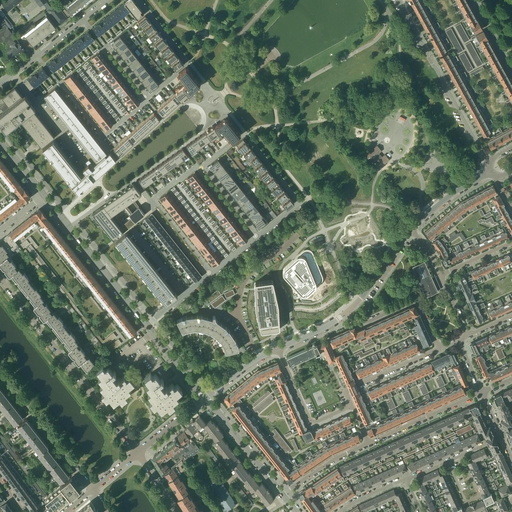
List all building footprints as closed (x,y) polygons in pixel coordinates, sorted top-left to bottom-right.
[(62,11),(52,0),(1,0),(8,10),(20,0),(36,0),(40,5),(43,3),(59,24),(67,18),(66,17),(69,15),(65,9),(62,11)] [(74,0),(71,2),(69,0),(59,0),(70,14),(71,14),(71,15),(72,15),(90,0),(74,0)] [(132,0),(128,0),(124,3),(130,11),(137,19),(144,14),(132,0)] [(409,0),(439,55),(447,51),(444,44),(448,42),(446,38),(442,41),(435,29),(440,26),(437,22),(433,25),(426,13),(431,10),(429,6),(424,9),(419,0),(409,0)] [(461,10),(469,5),(466,0),(459,0),(457,2),(453,4),(454,6),(458,4),(461,10)] [(124,3),(120,7),(126,14),(130,11),(124,3)] [(466,17),(474,13),(469,5),(461,10),(457,12),(458,14),(462,11),(466,17)] [(120,7),(115,10),(121,18),(126,14),(120,7)] [(115,10),(111,14),(117,21),(121,18),(115,10)] [(46,14),(44,11),(33,19),(35,22),(46,14)] [(470,25),(478,21),(474,13),(466,17),(462,20),(462,22),(467,19),(470,25)] [(111,14),(106,17),(112,25),(117,21),(111,14)] [(145,15),(138,21),(142,27),(146,23),(149,21),(146,17),(145,15)] [(3,18),(3,19),(10,28),(13,26),(5,16),(3,18)] [(56,27),(48,17),(25,35),(33,45),(41,38),(56,27)] [(106,17),(102,21),(108,28),(112,25),(106,17)] [(102,21),(97,24),(103,32),(108,28),(102,21)] [(146,23),(142,27),(148,34),(152,30),(155,28),(152,24),(149,21),(146,23)] [(474,33),(482,29),(478,21),(470,25),(466,28),(467,30),(471,27),(474,33)] [(32,25),(30,23),(21,30),(23,32),(32,25)] [(97,24),(93,28),(99,36),(103,32),(97,24)] [(24,49),(5,25),(2,27),(4,29),(0,31),(0,42),(5,38),(6,39),(5,41),(6,41),(5,42),(7,43),(8,44),(9,44),(7,45),(10,48),(6,51),(12,59),(24,49)] [(148,34),(146,35),(152,42),(158,37),(161,35),(157,31),(155,28),(152,30),(148,34)] [(480,43),(487,39),(483,31),(471,37),(472,39),(476,37),(480,43)] [(94,40),(88,32),(83,36),(89,43),(94,40)] [(117,37),(111,43),(113,45),(115,48),(118,46),(124,41),(126,40),(121,34),(120,35),(117,37)] [(158,37),(152,42),(157,49),(163,44),(166,42),(163,38),(161,35),(158,37)] [(89,43),(83,36),(79,39),(85,47),(89,43)] [(85,47),(79,39),(74,43),(80,50),(85,47)] [(484,51),(492,47),(487,39),(480,43),(475,45),(476,48),(481,45),(484,51)] [(118,46),(115,48),(117,51),(120,54),(122,52),(129,47),(124,41),(118,46)] [(163,44),(157,49),(158,50),(159,48),(165,55),(169,52),(172,49),(169,45),(168,44),(166,42),(163,44)] [(80,50),(74,43),(70,46),(76,54),(80,50)] [(76,54),(70,46),(65,50),(71,58),(76,54)] [(122,52),(120,54),(122,56),(124,59),(127,57),(135,51),(134,50),(133,52),(129,47),(122,52)] [(496,55),(492,47),(484,51),(480,53),(481,55),(485,53),(488,59),(496,55)] [(169,52),(165,55),(170,62),(174,59),(177,56),(174,52),(173,51),(172,49),(169,52)] [(71,58),(65,50),(61,54),(67,61),(71,58)] [(127,57),(124,59),(126,61),(128,65),(131,63),(139,56),(135,51),(127,57)] [(91,58),(95,62),(103,56),(101,54),(99,52),(91,58)] [(451,58),(448,52),(440,56),(445,64),(457,58),(456,56),(451,58)] [(67,61),(61,54),(56,57),(62,65),(67,61)] [(493,67),(500,63),(496,55),(488,59),(484,61),(485,63),(490,61),(493,67)] [(95,62),(98,67),(106,60),(103,56),(95,62)] [(131,63),(128,65),(130,67),(133,70),(135,68),(142,63),(143,62),(139,56),(131,63)] [(170,62),(169,63),(175,71),(180,67),(183,64),(183,63),(180,60),(180,59),(177,56),(174,59),(170,62)] [(62,65),(56,57),(52,61),(58,68),(62,65)] [(445,64),(449,72),(457,68),(453,62),(458,60),(457,58),(445,64)] [(98,67),(101,71),(110,64),(106,60),(98,67)] [(58,68),(52,61),(47,64),(53,72),(58,68)] [(135,68),(133,70),(135,72),(137,76),(140,73),(146,68),(142,63),(135,68)] [(505,70),(500,63),(493,67),(488,69),(490,71),(494,69),(497,75),(505,70)] [(110,64),(101,71),(105,75),(113,69),(110,64)] [(187,83),(175,94),(182,101),(200,84),(186,67),(179,73),(187,83)] [(48,76),(42,68),(38,72),(44,80),(48,76)] [(140,73),(137,76),(139,78),(141,81),(144,79),(150,74),(146,68),(140,73)] [(449,72),(453,80),(466,73),(465,72),(460,74),(457,68),(449,72)] [(105,75),(108,79),(117,73),(113,69),(105,75)] [(501,83),(509,78),(505,70),(497,75),(493,77),(494,79),(498,77),(501,83)] [(44,80),(38,72),(33,75),(39,83),(44,80)] [(75,78),(72,73),(64,79),(68,84),(75,78)] [(108,79),(112,84),(120,77),(117,73),(108,79)] [(453,80),(458,88),(465,84),(462,78),(467,76),(466,73),(453,80)] [(144,79),(141,81),(143,83),(146,86),(148,84),(155,79),(150,74),(144,79)] [(39,83),(33,75),(28,79),(35,87),(39,83)] [(112,84),(115,88),(123,81),(120,77),(112,84)] [(79,82),(75,78),(68,84),(71,88),(79,82)] [(506,90),(511,87),(511,83),(509,78),(501,83),(497,85),(498,87),(502,84),(506,90)] [(148,84),(146,86),(147,89),(150,92),(159,85),(155,79),(148,84)] [(115,88),(119,92),(127,86),(123,81),(115,88)] [(75,92),(82,86),(79,82),(71,88),(75,92)] [(469,90),(465,84),(458,88),(462,96),(474,89),(473,87),(469,90)] [(86,91),(82,86),(75,92),(78,97),(86,91)] [(119,92),(122,96),(130,90),(127,86),(119,92)] [(36,108),(33,104),(25,94),(22,96),(15,87),(2,97),(3,98),(9,107),(3,112),(0,114),(0,123),(6,131),(8,130),(9,129),(20,120),(42,147),(55,137),(33,110),(36,108)] [(510,98),(511,97),(511,87),(506,90),(502,93),(503,95),(507,92),(510,98)] [(97,160),(106,153),(55,88),(45,95),(48,98),(51,101),(50,101),(52,104),(53,104),(55,106),(55,107),(57,110),(58,109),(60,112),(59,113),(62,116),(62,115),(65,118),(64,119),(66,122),(67,121),(69,124),(68,125),(71,128),(72,127),(74,130),(73,131),(75,134),(76,133),(79,136),(78,136),(80,139),(81,139),(83,142),(82,142),(97,160)] [(462,96),(466,104),(474,100),(471,94),(475,91),(474,89),(462,96)] [(122,96),(125,101),(134,94),(130,90),(122,96)] [(81,101),(89,95),(86,91),(78,97),(81,101)] [(175,94),(175,93),(170,97),(177,105),(182,101),(175,94)] [(125,101),(129,105),(137,98),(134,94),(125,101)] [(92,99),(89,95),(81,101),(85,105),(92,99)] [(170,97),(166,101),(173,109),(177,105),(170,97)] [(129,105),(132,109),(140,103),(138,101),(139,100),(137,98),(129,105)] [(88,109),(96,103),(92,99),(85,105),(88,109)] [(466,104),(471,112),(483,105),(482,103),(477,106),(474,100),(466,104)] [(173,109),(166,101),(161,105),(168,113),(173,109)] [(99,108),(96,103),(88,109),(92,114),(99,108)] [(168,113),(161,105),(157,109),(164,117),(168,113)] [(471,112),(475,120),(483,116),(479,110),(484,107),(483,105),(471,112)] [(95,118),(103,112),(99,108),(92,114),(95,118)] [(106,116),(103,112),(95,118),(98,122),(106,116)] [(153,112),(149,116),(156,124),(160,120),(153,112)] [(102,126),(109,120),(106,116),(98,122),(102,126)] [(149,116),(144,120),(151,128),(156,124),(149,116)] [(486,122),(483,116),(475,120),(479,128),(492,121),(491,119),(486,122)] [(226,118),(206,132),(211,140),(224,131),(233,141),(240,135),(226,118)] [(144,120),(144,119),(139,123),(147,132),(151,128),(144,120)] [(113,125),(109,120),(102,126),(105,131),(113,125)] [(484,136),(491,132),(488,126),(493,123),(492,121),(479,128),(484,136)] [(135,128),(142,136),(147,132),(139,123),(134,127),(135,128)] [(503,132),(507,139),(511,136),(511,129),(508,123),(506,124),(508,129),(503,132)] [(501,133),(495,136),(499,144),(507,139),(503,132),(501,127),(499,128),(501,133)] [(135,128),(131,132),(137,140),(142,136),(135,128)] [(137,140),(131,132),(126,136),(133,144),(138,140),(137,140)] [(206,132),(201,136),(207,144),(212,140),(211,140),(206,132)] [(126,135),(121,139),(128,148),(133,144),(126,136),(126,135)] [(201,136),(196,139),(202,147),(207,144),(201,136)] [(494,147),(499,144),(495,136),(489,139),(494,147)] [(489,139),(488,137),(485,139),(490,147),(492,148),(494,147),(489,139)] [(117,144),(124,152),(128,148),(121,139),(116,143),(117,144)] [(196,139),(191,143),(197,151),(202,147),(196,139)] [(243,139),(236,144),(241,151),(246,148),(248,146),(245,142),(243,139)] [(80,177),(52,141),(43,149),(71,184),(80,177)] [(191,143),(186,146),(192,154),(197,151),(191,143)] [(113,148),(119,156),(124,152),(117,144),(113,148)] [(246,148),(241,151),(247,158),(251,155),(254,153),(251,149),(248,146),(246,148)] [(384,164),(389,160),(385,154),(382,157),(379,153),(381,151),(377,146),(372,150),(371,149),(365,154),(379,170),(385,165),(384,164)] [(183,148),(178,152),(184,160),(189,157),(183,148)] [(115,159),(110,152),(94,166),(88,159),(88,160),(88,161),(84,164),(83,164),(85,167),(83,169),(87,173),(72,186),(78,193),(95,178),(115,159)] [(178,152),(173,155),(179,164),(178,164),(179,165),(185,161),(184,160),(178,152)] [(251,155),(247,158),(253,165),(257,162),(260,160),(257,156),(254,153),(251,155)] [(173,155),(168,159),(174,167),(178,164),(179,164),(173,155)] [(163,162),(169,171),(174,167),(168,159),(163,162)] [(218,159),(209,166),(211,169),(214,172),(216,170),(223,165),(218,159)] [(257,162),(253,165),(258,172),(262,169),(265,167),(262,163),(260,160),(257,162)] [(163,162),(158,166),(164,174),(165,175),(170,172),(169,171),(163,162)] [(4,164),(0,166),(0,173),(2,176),(9,170),(4,164)] [(216,170),(214,172),(216,174),(218,178),(221,175),(227,170),(223,165),(216,170)] [(158,166),(153,169),(159,178),(164,174),(158,166)] [(258,172),(257,173),(263,180),(268,176),(271,174),(268,170),(265,167),(262,169),(258,172)] [(148,173),(154,181),(159,178),(153,169),(148,173)] [(9,170),(2,176),(7,183),(15,177),(9,170)] [(221,175),(218,178),(220,180),(223,183),(225,181),(232,176),(227,170),(221,175)] [(187,178),(191,183),(198,177),(199,176),(197,174),(196,175),(194,172),(192,174),(187,178)] [(148,173),(143,176),(149,185),(150,184),(154,181),(148,173)] [(268,176),(263,180),(269,187),(274,183),(277,181),(273,177),(271,174),(268,176)] [(143,176),(138,180),(145,189),(150,185),(150,184),(149,185),(143,176)] [(225,181),(223,183),(225,186),(227,189),(230,187),(238,180),(237,180),(236,181),(232,176),(225,181)] [(7,183),(13,190),(20,184),(15,177),(7,183)] [(191,183),(194,187),(202,182),(202,181),(201,178),(200,179),(198,177),(191,183)] [(230,187),(227,189),(229,191),(232,195),(234,192),(242,186),(238,180),(230,187)] [(274,183),(269,187),(271,190),(272,190),(275,194),(279,190),(282,188),(279,184),(277,181),(274,183)] [(194,187),(198,192),(205,186),(206,185),(204,183),(203,184),(202,182),(194,187)] [(114,197),(92,212),(114,239),(144,214),(133,199),(142,193),(133,183),(114,197)] [(498,194),(497,193),(493,184),(489,187),(493,194),(494,194),(495,196),(498,194)] [(18,194),(22,191),(24,189),(21,185),(15,190),(18,194)] [(198,192),(201,196),(209,190),(210,190),(208,187),(207,188),(205,186),(198,192)] [(234,192),(232,195),(234,197),(236,200),(239,198),(247,192),(244,188),(242,186),(234,192)] [(482,190),(486,198),(493,194),(489,187),(482,190)] [(279,190),(275,194),(281,201),(285,197),(288,195),(285,191),(282,188),(279,190)] [(24,189),(22,191),(28,199),(30,197),(30,196),(28,194),(24,189)] [(201,196),(205,201),(212,195),(213,194),(211,192),(210,193),(209,190),(201,196)] [(482,190),(475,194),(479,202),(486,198),(482,190)] [(22,199),(24,201),(28,199),(22,191),(18,194),(20,197),(22,199)] [(239,198),(236,200),(238,203),(241,206),(243,204),(251,198),(247,192),(239,198)] [(170,197),(167,193),(160,198),(161,199),(160,200),(162,203),(170,197)] [(479,202),(475,194),(468,198),(475,210),(477,209),(475,204),(479,202)] [(212,195),(205,201),(208,205),(216,199),(217,199),(215,196),(214,197),(212,195)] [(281,201),(279,202),(285,209),(285,210),(294,203),(293,202),(290,198),(288,195),(285,197),(281,201)] [(501,199),(499,195),(492,199),(494,201),(489,204),(490,205),(501,199)] [(24,201),(22,199),(20,197),(17,199),(15,197),(9,202),(14,209),(24,201)] [(173,201),(170,197),(162,203),(166,207),(173,201)] [(243,204),(241,206),(243,208),(245,212),(248,209),(256,203),(251,198),(243,204)] [(475,210),(468,198),(461,202),(466,209),(471,206),(473,211),(475,210)] [(208,205),(212,210),(220,203),(218,201),(217,201),(216,199),(208,205)] [(503,203),(501,199),(490,205),(489,206),(490,208),(496,205),(497,207),(503,203)] [(169,211),(177,205),(173,201),(166,207),(169,211)] [(14,209),(9,202),(2,208),(7,215),(14,209)] [(460,214),(466,209),(461,202),(454,207),(460,214)] [(220,203),(212,210),(215,214),(223,208),(221,206),(222,205),(220,203)] [(248,209),(245,212),(247,214),(250,217),(252,215),(259,210),(260,209),(256,203),(248,209)] [(180,210),(177,205),(169,211),(173,216),(180,210)] [(215,214),(219,218),(226,212),(225,210),(223,207),(223,208),(215,214)] [(460,214),(454,207),(448,212),(454,219),(457,217),(460,220),(463,218),(460,214)] [(508,211),(506,207),(499,211),(500,213),(496,215),(497,217),(508,211)] [(184,214),(180,210),(173,216),(176,220),(184,214)] [(252,215),(250,217),(252,220),(254,223),(263,216),(259,210),(252,215)] [(36,216),(37,217),(44,225),(49,221),(46,216),(42,211),(36,216)] [(502,217),(504,219),(510,215),(508,211),(497,217),(496,218),(497,220),(502,217)] [(219,218),(222,223),(230,217),(228,215),(229,214),(227,212),(226,212),(219,218)] [(441,218),(447,224),(454,219),(448,212),(441,218)] [(24,221),(29,228),(36,222),(34,220),(37,217),(36,216),(34,213),(24,221)] [(152,213),(145,218),(149,223),(155,218),(152,213)] [(187,218),(184,214),(176,220),(179,224),(187,218)] [(511,219),(511,218),(510,215),(504,219),(505,221),(500,224),(501,225),(503,224),(511,219)] [(222,223),(226,227),(233,221),(232,219),(231,216),(230,217),(222,223)] [(263,216),(254,223),(259,228),(263,225),(264,227),(269,223),(268,222),(263,216)] [(155,218),(149,223),(152,228),(159,222),(155,218)] [(190,222),(187,218),(179,224),(183,228),(190,222)] [(447,224),(441,218),(435,223),(441,230),(442,229),(445,232),(449,229),(446,226),(447,224)] [(507,225),(508,227),(511,224),(511,219),(503,224),(504,226),(507,225)] [(17,227),(22,233),(29,228),(24,221),(17,227)] [(226,227),(229,232),(237,226),(235,224),(236,223),(234,221),(233,221),(226,227)] [(56,229),(50,222),(43,227),(48,234),(56,229)] [(159,222),(152,228),(156,232),(162,227),(159,222)] [(194,227),(190,222),(183,228),(186,233),(194,227)] [(440,231),(441,230),(435,223),(429,228),(435,235),(438,233),(439,234),(441,233),(440,231)] [(237,226),(229,232),(233,236),(240,230),(239,228),(240,228),(238,225),(237,226)] [(10,232),(15,239),(22,233),(17,227),(10,232)] [(162,227),(156,232),(159,236),(166,231),(162,227)] [(197,231),(194,227),(186,233),(190,237),(197,231)] [(435,235),(429,228),(424,232),(425,233),(426,234),(431,240),(434,238),(433,237),(435,235)] [(500,229),(504,239),(509,237),(506,230),(503,231),(502,228),(500,229)] [(61,235),(56,229),(48,234),(54,241),(61,235)] [(233,236),(236,241),(244,235),(242,233),(243,232),(241,230),(240,230),(233,236)] [(166,231),(159,236),(163,241),(170,236),(166,231)] [(201,235),(197,231),(190,237),(193,241),(201,235)] [(496,243),(500,241),(497,234),(495,235),(494,234),(493,231),(491,231),(496,243)] [(173,293),(125,233),(115,241),(166,305),(177,296),(175,292),(173,293)] [(0,260),(0,261),(7,256),(17,248),(19,250),(21,249),(9,234),(0,240),(0,260)] [(236,241),(240,245),(248,239),(246,237),(247,236),(245,234),(244,235),(236,241)] [(487,247),(492,245),(489,238),(486,239),(484,234),(482,235),(487,247)] [(54,241),(59,248),(66,242),(61,235),(54,241)] [(204,239),(201,235),(193,241),(196,245),(204,239)] [(170,236),(163,241),(166,245),(173,240),(170,236)] [(479,250),(483,249),(480,242),(478,243),(475,237),(473,238),(474,239),(479,250)] [(432,242),(433,243),(435,246),(443,240),(442,238),(441,239),(440,240),(438,238),(433,242),(432,242)] [(207,244),(204,239),(196,245),(200,250),(207,244)] [(435,246),(436,247),(438,250),(445,246),(446,245),(444,242),(446,240),(445,239),(443,240),(435,246)] [(173,240),(166,245),(170,250),(177,244),(173,240)] [(59,248),(65,255),(72,249),(66,242),(59,248)] [(471,254),(475,252),(472,245),(470,246),(469,245),(468,242),(466,243),(471,254)] [(177,244),(170,250),(173,254),(180,249),(177,244)] [(211,248),(207,244),(200,250),(203,254),(211,248)] [(462,258),(467,256),(464,249),(461,250),(459,244),(457,245),(458,246),(462,258)] [(79,305),(31,245),(27,248),(111,354),(113,352),(76,307),(79,305)] [(438,250),(440,254),(450,250),(451,249),(451,247),(448,248),(447,249),(446,245),(445,246),(438,250)] [(214,252),(211,248),(203,254),(206,258),(214,252)] [(77,256),(72,249),(65,255),(70,262),(77,256)] [(180,249),(173,254),(177,259),(184,253),(180,249)] [(322,277),(322,276),(312,253),(311,252),(310,251),(308,250),(307,250),(306,250),(305,250),(304,250),(303,251),(284,269),(283,269),(283,270),(283,271),(283,272),(283,273),(283,274),(283,275),(284,276),(301,293),(301,294),(302,294),(303,295),(304,295),(305,295),(306,295),(307,294),(314,288),(313,286),(316,284),(319,283),(320,282),(320,281),(321,281),(321,280),(322,279),(322,278),(322,277)] [(440,254),(441,255),(442,258),(448,256),(449,255),(448,253),(451,252),(450,250),(440,254)] [(218,256),(214,252),(206,258),(210,262),(218,256)] [(184,253),(177,259),(181,263),(187,258),(184,253)] [(10,276),(11,275),(18,270),(14,266),(16,265),(11,259),(10,260),(7,256),(0,261),(0,264),(9,276),(10,276)] [(83,263),(77,256),(70,262),(76,268),(83,263)] [(221,261),(218,256),(210,262),(212,265),(213,264),(214,266),(221,261)] [(442,258),(445,266),(451,263),(449,259),(448,256),(442,258)] [(187,258),(181,263),(184,268),(191,262),(187,258)] [(506,271),(500,258),(496,260),(499,267),(501,266),(504,271),(506,271)] [(416,282),(423,297),(426,295),(426,296),(438,291),(437,290),(440,289),(434,274),(431,276),(424,261),(413,266),(415,271),(412,272),(414,276),(417,275),(419,281),(416,282)] [(191,262),(184,268),(188,272),(194,267),(191,262)] [(497,273),(492,262),(488,264),(491,270),(491,272),(494,271),(495,274),(497,273)] [(76,268),(81,275),(88,270),(83,263),(76,268)] [(489,278),(483,266),(479,267),(482,274),(484,273),(485,275),(487,279),(489,278)] [(194,267),(188,272),(191,277),(198,271),(194,267)] [(11,275),(23,290),(31,284),(28,279),(28,278),(24,272),(23,273),(19,269),(18,270),(11,275)] [(480,280),(475,269),(470,271),(474,278),(474,279),(477,278),(478,281),(480,280)] [(93,276),(88,270),(81,275),(86,282),(93,276)] [(198,271),(191,277),(195,281),(202,276),(198,271)] [(457,278),(458,279),(459,283),(470,278),(469,276),(466,277),(464,274),(461,275),(462,276),(457,278)] [(99,283),(93,276),(86,282),(92,289),(99,283)] [(459,283),(461,287),(468,284),(467,281),(473,279),(472,277),(470,278),(459,283)] [(262,332),(278,329),(279,329),(279,328),(278,304),(272,281),(272,280),(271,280),(255,282),(255,283),(254,283),(256,308),(261,331),(262,332)] [(92,289),(97,296),(104,290),(99,283),(92,289)] [(35,305),(42,300),(43,299),(40,295),(41,294),(36,288),(35,288),(31,284),(23,290),(35,305)] [(474,286),(463,291),(465,296),(478,290),(477,290),(473,292),(472,289),(475,288),(474,286)] [(110,297),(104,290),(97,296),(103,302),(110,297)] [(467,299),(467,300),(474,297),(473,294),(478,291),(478,290),(465,296),(467,300),(467,299)] [(103,302),(108,309),(115,304),(110,297),(103,302)] [(482,299),(469,305),(471,310),(484,304),(483,303),(478,305),(477,303),(482,300),(482,299)] [(500,299),(498,300),(504,312),(508,310),(505,303),(502,304),(502,303),(500,299)] [(45,320),(46,319),(53,313),(50,310),(51,309),(46,303),(45,304),(42,300),(35,305),(34,306),(34,307),(44,320),(45,320)] [(108,309),(113,316),(120,310),(115,304),(108,309)] [(484,304),(471,310),(473,314),(480,311),(479,309),(485,306),(484,304)] [(492,304),(490,305),(496,316),(500,314),(496,307),(494,308),(494,307),(492,304)] [(412,307),(406,309),(410,317),(415,315),(412,307)] [(406,309),(404,310),(398,313),(404,325),(405,325),(403,320),(410,317),(406,309)] [(126,317),(120,310),(113,316),(119,323),(126,317)] [(46,319),(58,334),(66,328),(62,323),(63,322),(58,316),(58,317),(54,312),(53,313),(46,319)] [(398,313),(390,316),(393,324),(399,322),(401,327),(404,325),(398,313)] [(432,343),(429,337),(419,315),(415,317),(418,324),(411,327),(412,329),(415,327),(417,332),(414,334),(415,335),(418,334),(423,347),(423,348),(426,347),(426,346),(432,343)] [(181,318),(178,320),(177,320),(183,333),(186,331),(189,330),(193,330),(198,329),(200,330),(207,331),(210,333),(216,337),(217,338),(219,340),(222,345),(224,349),(224,351),(225,352),(239,349),(237,343),(236,340),(229,330),(226,327),(217,320),(215,318),(215,316),(213,316),(213,318),(201,316),(197,316),(185,317),(181,318)] [(390,316),(387,317),(381,320),(387,333),(389,332),(386,328),(393,324),(390,316)] [(131,324),(126,317),(119,323),(124,330),(131,324)] [(381,320),(373,324),(377,332),(382,329),(384,334),(387,333),(381,320)] [(124,330),(130,336),(137,331),(131,324),(124,330)] [(373,324),(365,328),(371,341),(372,340),(370,335),(377,332),(373,324)] [(354,327),(346,331),(349,339),(356,336),(358,340),(360,339),(356,331),(354,327)] [(70,333),(66,328),(58,334),(70,349),(76,344),(78,343),(75,339),(75,338),(70,332),(70,333)] [(371,341),(365,328),(356,331),(360,339),(360,340),(366,337),(368,342),(371,341)] [(501,330),(497,332),(500,339),(502,338),(504,342),(506,341),(506,343),(507,342),(501,330)] [(346,331),(338,334),(343,347),(345,346),(343,342),(349,339),(346,331)] [(116,336),(113,333),(103,341),(107,344),(116,336)] [(341,348),(343,347),(338,334),(329,338),(333,346),(339,343),(341,348)] [(498,345),(493,334),(488,336),(491,343),(494,341),(496,346),(498,345)] [(490,343),(487,336),(474,342),(477,349),(480,348),(480,349),(482,348),(482,347),(484,346),(486,351),(488,350),(487,349),(489,349),(487,344),(490,343)] [(121,343),(118,339),(108,347),(111,351),(121,343)] [(330,364),(332,363),(336,361),(334,357),(327,342),(318,346),(317,344),(315,345),(315,344),(314,344),(313,344),(313,345),(313,346),(290,356),(290,355),(289,355),(288,355),(287,356),(287,357),(286,358),(290,366),(314,355),(314,356),(324,351),(330,364)] [(412,344),(415,352),(420,350),(416,342),(412,344)] [(478,350),(477,349),(474,342),(469,344),(473,352),(478,350)] [(79,363),(80,363),(87,357),(84,354),(85,353),(80,347),(79,348),(76,344),(70,349),(69,350),(68,351),(78,364),(79,363)] [(407,356),(411,354),(407,346),(405,347),(403,344),(402,345),(407,356)] [(504,348),(503,346),(495,350),(499,359),(505,357),(502,349),(504,348)] [(387,348),(394,362),(398,360),(393,349),(391,349),(393,352),(391,353),(388,348),(387,348)] [(398,360),(402,358),(399,350),(397,351),(395,348),(393,349),(398,360)] [(374,354),(381,368),(385,366),(379,352),(377,353),(380,358),(378,359),(376,353),(374,354)] [(385,366),(389,364),(386,356),(385,356),(384,355),(381,356),(379,352),(385,366)] [(454,366),(456,365),(455,363),(454,361),(457,360),(453,352),(448,354),(452,362),(454,366)] [(482,353),(476,356),(475,356),(478,362),(490,357),(490,356),(489,356),(489,355),(486,356),(486,355),(483,356),(482,353)] [(334,357),(336,361),(337,362),(345,358),(342,354),(334,357)] [(373,362),(376,370),(381,368),(374,354),(372,355),(374,361),(373,362)] [(448,354),(432,361),(435,369),(437,368),(439,371),(443,369),(441,366),(452,362),(448,354)] [(88,356),(87,357),(80,363),(87,371),(95,365),(88,356)] [(345,358),(337,362),(339,367),(347,363),(350,362),(349,360),(352,359),(351,357),(345,360),(345,358)] [(490,357),(478,362),(480,367),(487,364),(485,360),(487,360),(491,358),(490,357)] [(364,366),(368,373),(372,372),(367,360),(366,361),(365,358),(363,359),(366,365),(364,366)] [(501,376),(510,373),(511,372),(507,364),(505,359),(501,361),(504,366),(498,368),(501,376)] [(372,372),(376,370),(373,362),(370,363),(368,360),(367,360),(372,372)] [(276,372),(278,371),(274,363),(256,371),(230,393),(236,400),(237,399),(240,403),(242,401),(239,397),(249,389),(252,393),(256,390),(253,386),(261,379),(262,378),(265,383),(269,381),(267,376),(276,372)] [(347,363),(339,367),(341,372),(349,368),(347,363)] [(487,365),(487,364),(480,367),(482,372),(487,370),(486,368),(492,365),(491,363),(489,364),(487,365)] [(355,369),(359,377),(363,375),(358,364),(356,365),(358,368),(355,369)] [(363,375),(368,373),(364,366),(361,367),(360,364),(358,364),(363,375)] [(431,375),(426,364),(422,366),(426,374),(428,373),(430,378),(432,377),(431,375)] [(449,374),(461,369),(459,364),(458,365),(456,365),(454,366),(451,368),(452,370),(449,372),(449,374)] [(129,386),(132,384),(135,382),(130,376),(127,378),(124,375),(120,379),(118,378),(116,380),(113,375),(116,373),(114,370),(112,371),(108,366),(105,368),(102,365),(97,370),(101,376),(98,378),(103,383),(100,386),(104,391),(102,394),(106,400),(109,398),(113,403),(119,398),(122,401),(128,397),(125,394),(131,389),(129,386)] [(349,368),(341,372),(343,377),(351,373),(351,372),(354,371),(352,367),(349,368)] [(424,381),(418,367),(414,369),(417,377),(419,376),(422,382),(424,381)] [(489,373),(491,379),(492,381),(501,376),(498,368),(489,373)] [(271,384),(284,378),(281,371),(281,370),(278,371),(276,372),(277,373),(279,377),(275,379),(276,381),(270,383),(271,384)] [(414,382),(409,371),(405,373),(409,381),(411,380),(413,383),(414,383),(414,382)] [(169,409),(175,405),(173,402),(179,397),(177,394),(182,390),(177,384),(175,386),(172,383),(167,387),(166,386),(164,387),(161,383),(164,380),(162,378),(160,379),(156,374),(153,376),(150,373),(144,378),(149,384),(146,386),(150,391),(148,394),(152,399),(149,402),(154,408),(157,405),(161,411),(167,406),(169,409)] [(351,373),(343,377),(345,381),(349,380),(353,378),(351,373)] [(453,382),(464,377),(462,373),(454,376),(456,379),(452,380),(453,382)] [(406,387),(406,386),(401,375),(397,377),(400,385),(403,384),(405,390),(407,389),(406,387)] [(399,393),(398,390),(392,379),(388,381),(392,389),(394,388),(397,393),(399,393)] [(288,386),(286,382),(278,386),(279,388),(273,390),(274,392),(288,386)] [(390,396),(384,383),(380,385),(383,393),(386,392),(388,397),(390,396)] [(444,402),(453,398),(449,390),(447,391),(445,386),(440,388),(443,393),(441,394),(444,402)] [(381,398),(376,387),(371,388),(375,396),(378,395),(380,401),(382,400),(381,398)] [(453,398),(458,396),(461,395),(457,387),(449,390),(453,398)] [(0,404),(2,406),(1,407),(4,410),(12,404),(1,390),(0,390),(0,404)] [(292,395),(290,390),(282,394),(283,396),(277,399),(278,401),(292,395)] [(236,400),(230,393),(223,398),(229,405),(231,408),(234,406),(232,404),(232,403),(236,400)] [(493,398),(495,402),(502,398),(500,393),(494,396),(493,398)] [(428,410),(436,406),(433,398),(430,399),(428,394),(424,396),(426,401),(424,401),(428,410)] [(441,394),(433,398),(436,406),(444,402),(441,394)] [(354,399),(354,401),(356,404),(364,401),(362,396),(357,398),(354,399)] [(396,407),(391,398),(389,399),(390,401),(387,402),(390,409),(396,407)] [(503,398),(502,398),(495,402),(498,409),(506,405),(503,398)] [(296,403),(294,399),(285,402),(287,405),(281,407),(282,409),(296,403)] [(356,404),(358,410),(366,406),(365,404),(368,403),(366,400),(364,401),(356,404)] [(411,417),(420,413),(416,405),(414,406),(412,401),(408,403),(410,408),(408,409),(411,417)] [(424,401),(416,405),(420,413),(428,410),(424,401)] [(15,425),(23,418),(12,404),(4,410),(6,413),(5,416),(2,418),(2,419),(0,420),(2,423),(5,421),(6,423),(8,421),(7,420),(10,417),(13,421),(12,421),(15,425)] [(232,409),(279,469),(286,464),(283,460),(279,455),(283,452),(281,448),(276,451),(268,441),(272,437),(269,434),(265,437),(257,427),(261,424),(259,420),(254,424),(246,413),(250,409),(247,406),(243,409),(239,404),(232,409)] [(498,409),(501,414),(509,410),(507,405),(506,405),(498,409)] [(366,406),(358,410),(360,415),(374,408),(373,407),(368,409),(366,406)] [(299,411),(297,407),(289,411),(290,413),(285,415),(285,417),(288,416),(299,411)] [(473,417),(471,412),(472,412),(470,407),(469,408),(464,410),(468,418),(468,419),(473,417)] [(360,415),(363,420),(371,416),(369,413),(375,410),(374,408),(360,415)] [(395,424),(403,421),(399,413),(398,413),(396,409),(392,410),(394,415),(391,416),(395,424)] [(403,421),(404,421),(411,417),(408,409),(399,413),(403,421)] [(479,409),(472,412),(471,412),(473,417),(475,419),(482,416),(479,409)] [(464,410),(462,411),(452,415),(455,424),(468,418),(464,410)] [(511,416),(509,410),(501,414),(503,420),(509,418),(511,417),(511,416)] [(199,428),(202,425),(206,423),(199,415),(193,420),(192,420),(190,422),(190,423),(186,426),(187,427),(185,429),(190,436),(193,434),(192,433),(198,429),(198,430),(200,429),(199,428)] [(303,420),(301,415),(293,419),(294,421),(288,424),(289,426),(303,420)] [(443,429),(455,424),(452,415),(439,421),(443,429)] [(345,416),(341,418),(344,426),(347,425),(348,428),(350,427),(345,416)] [(372,420),(371,416),(363,420),(365,425),(367,424),(367,422),(372,420)] [(378,432),(387,428),(383,420),(381,421),(379,416),(375,418),(377,423),(375,424),(378,432)] [(387,428),(395,424),(391,416),(383,420),(387,428)] [(484,422),(482,416),(475,419),(474,420),(476,426),(484,422)] [(21,427),(24,431),(27,435),(26,436),(28,439),(37,432),(26,418),(17,425),(20,428),(21,427)] [(511,424),(509,418),(503,420),(501,421),(503,428),(511,424)] [(336,419),(332,421),(336,429),(338,428),(340,432),(341,431),(336,419)] [(221,436),(223,434),(218,428),(219,428),(218,426),(216,425),(213,421),(212,422),(210,420),(206,423),(202,425),(205,428),(206,428),(209,431),(208,432),(209,433),(210,432),(214,438),(213,438),(215,441),(221,436)] [(431,435),(443,429),(439,421),(427,427),(431,435)] [(476,426),(479,431),(481,430),(487,428),(484,422),(476,426)] [(328,423),(324,425),(327,433),(330,432),(331,435),(333,435),(328,423)] [(293,434),(298,432),(307,428),(305,424),(297,427),(297,429),(292,432),(293,434)] [(373,435),(378,432),(375,424),(371,425),(371,424),(368,425),(373,435)] [(511,424),(503,428),(505,431),(506,434),(508,438),(508,437),(511,435),(511,424)] [(490,426),(487,428),(481,430),(484,435),(492,431),(490,426)] [(319,427),(315,429),(319,437),(321,436),(323,439),(325,438),(319,427)] [(427,427),(414,432),(418,441),(431,435),(427,427)] [(181,459),(185,463),(200,450),(197,446),(193,441),(184,430),(177,436),(185,447),(184,447),(187,451),(176,460),(174,458),(173,459),(172,457),(170,459),(175,464),(181,459)] [(306,441),(314,437),(311,431),(310,431),(308,431),(308,430),(302,432),(306,441)] [(352,432),(352,434),(356,442),(360,440),(360,439),(357,433),(356,430),(352,432)] [(477,434),(473,436),(476,444),(481,442),(481,441),(486,439),(484,435),(481,430),(479,431),(479,432),(476,433),(477,434)] [(492,431),(484,435),(486,439),(488,443),(489,446),(497,443),(495,439),(494,435),(492,431)] [(40,453),(47,448),(48,447),(37,432),(28,439),(31,442),(32,441),(33,442),(27,447),(30,450),(32,448),(31,447),(34,444),(38,449),(37,450),(40,453)] [(298,465),(293,459),(292,460),(301,474),(332,453),(356,442),(352,434),(346,437),(344,432),(340,434),(342,439),(328,445),(324,441),(321,443),(324,448),(313,456),(310,451),(308,452),(307,450),(305,452),(309,458),(298,465)] [(413,443),(418,441),(414,432),(402,438),(406,446),(408,445),(413,443)] [(222,455),(224,458),(232,451),(227,445),(228,445),(226,442),(225,442),(221,436),(215,441),(212,442),(215,445),(219,450),(218,451),(219,452),(220,451),(223,455),(222,455)] [(186,450),(176,437),(170,442),(180,455),(186,450)] [(393,452),(406,446),(402,438),(389,443),(393,452)] [(170,442),(164,447),(170,455),(173,458),(174,458),(175,458),(180,455),(170,442)] [(381,457),(393,452),(389,443),(377,449),(381,457)] [(229,473),(206,445),(204,447),(226,475),(229,473)] [(164,460),(170,455),(164,447),(158,452),(163,458),(164,460)] [(493,455),(501,451),(499,447),(491,450),(493,455)] [(47,466),(49,469),(58,462),(49,451),(47,448),(40,453),(38,454),(40,458),(41,457),(47,465),(47,466)] [(368,463),(381,457),(377,449),(364,455),(368,463)] [(484,449),(479,451),(483,458),(487,456),(489,459),(490,458),(488,453),(486,454),(484,449)] [(234,470),(236,473),(244,467),(242,465),(243,464),(239,460),(240,460),(238,457),(237,457),(232,451),(224,458),(227,460),(230,463),(229,464),(230,465),(231,464),(235,470),(234,470)] [(152,459),(158,468),(162,465),(160,461),(163,458),(158,452),(152,457),(152,459)] [(301,474),(292,460),(288,456),(288,457),(286,455),(284,457),(285,459),(283,460),(286,464),(279,469),(288,481),(289,481),(290,481),(293,479),(297,476),(300,475),(301,474)] [(368,463),(364,455),(352,460),(356,469),(368,463)] [(7,458),(4,461),(0,463),(0,467),(1,469),(4,466),(5,467),(11,463),(7,458)] [(343,474),(356,469),(352,460),(339,466),(343,474)] [(164,475),(168,481),(177,476),(187,470),(181,461),(164,475)] [(467,463),(471,471),(478,468),(477,464),(476,465),(475,461),(473,461),(467,463)] [(52,471),(55,475),(52,477),(51,476),(49,477),(50,479),(47,481),(48,483),(52,481),(52,482),(58,478),(58,479),(60,483),(69,476),(58,462),(49,469),(51,472),(52,471)] [(162,464),(162,465),(158,468),(162,475),(170,468),(165,462),(162,464)] [(417,470),(419,469),(415,462),(413,463),(413,462),(411,463),(414,471),(416,470),(417,470)] [(1,469),(4,474),(13,467),(11,463),(5,467),(4,466),(1,469)] [(411,472),(414,471),(411,463),(406,465),(409,472),(411,472)] [(4,474),(8,478),(11,476),(11,475),(16,471),(13,467),(4,474)] [(337,467),(330,472),(336,479),(340,476),(342,481),(344,480),(342,475),(337,467)] [(248,472),(246,470),(239,476),(236,478),(237,480),(240,478),(241,479),(243,481),(244,480),(246,483),(245,484),(246,485),(247,484),(249,488),(251,491),(254,489),(259,484),(254,479),(255,478),(252,475),(252,476),(249,472),(248,472)] [(8,478),(10,482),(20,475),(16,471),(11,475),(11,476),(8,478)] [(329,484),(336,479),(330,472),(324,477),(329,484)] [(204,493),(191,473),(189,474),(213,511),(215,511),(215,510),(217,509),(207,492),(204,493)] [(446,473),(440,475),(439,477),(441,480),(440,481),(442,485),(449,481),(446,473)] [(10,482),(14,486),(23,480),(20,475),(10,482)] [(180,481),(177,476),(168,481),(179,498),(186,493),(188,492),(185,487),(186,486),(182,480),(180,481)] [(81,489),(72,477),(61,486),(70,498),(80,490),(81,489)] [(324,477),(317,481),(322,488),(325,486),(328,491),(332,488),(329,484),(324,477)] [(223,511),(225,511),(235,506),(233,502),(234,501),(222,483),(222,484),(218,478),(209,484),(213,489),(212,490),(223,508),(222,509),(223,511)] [(14,486),(17,491),(26,484),(23,480),(14,486)] [(253,504),(234,480),(231,482),(250,507),(253,504)] [(317,481),(310,486),(315,493),(322,488),(317,481)] [(269,491),(267,488),(267,489),(262,482),(259,485),(259,484),(254,489),(251,491),(253,493),(255,491),(256,491),(260,496),(259,497),(260,498),(261,497),(264,501),(266,504),(273,498),(271,496),(272,495),(269,492),(269,491)] [(17,491),(19,494),(23,492),(24,492),(29,488),(26,484),(17,491)] [(344,485),(351,496),(352,495),(355,493),(350,486),(348,487),(346,484),(344,485)] [(347,498),(351,496),(344,485),(343,486),(345,489),(342,491),(347,498)] [(498,489),(501,495),(502,496),(510,492),(507,485),(498,489)] [(308,497),(310,495),(312,498),(316,496),(314,494),(315,493),(310,486),(303,490),(308,497)] [(65,502),(69,499),(60,487),(56,491),(65,502)] [(32,492),(29,488),(24,492),(23,492),(19,494),(23,499),(30,494),(32,492)] [(343,501),(347,498),(342,491),(340,492),(338,489),(337,490),(343,501)] [(299,495),(303,500),(308,497),(303,490),(299,493),(299,495)] [(337,494),(335,496),(339,503),(343,501),(337,490),(335,491),(337,494)] [(56,491),(52,494),(61,506),(65,502),(56,491)] [(177,499),(185,511),(193,511),(197,510),(194,505),(195,504),(191,497),(189,498),(186,493),(179,498),(177,499)] [(389,502),(385,493),(381,495),(384,503),(386,502),(386,503),(389,502)] [(490,493),(482,496),(482,497),(483,497),(486,504),(494,500),(491,493),(490,493)] [(23,499),(27,504),(30,501),(30,500),(33,498),(30,494),(23,499)] [(61,506),(52,494),(48,497),(57,509),(61,506)] [(336,506),(339,503),(335,496),(332,497),(330,494),(329,495),(336,506)] [(303,500),(310,509),(317,504),(316,504),(312,498),(310,495),(308,497),(303,500)] [(329,499),(327,501),(332,508),(336,506),(329,495),(327,496),(329,499)] [(496,505),(504,501),(502,497),(501,498),(499,495),(497,496),(499,499),(494,501),(496,505)] [(48,506),(53,511),(57,509),(48,497),(44,501),(45,502),(48,506)] [(378,507),(380,506),(376,497),(372,499),(375,507),(378,506),(378,507)] [(29,507),(36,502),(34,500),(33,498),(30,500),(30,501),(27,504),(29,507)] [(311,511),(324,511),(327,510),(323,504),(325,502),(322,499),(316,504),(317,504),(310,509),(311,511)] [(485,507),(482,501),(481,500),(477,502),(480,509),(484,508),(485,511),(487,511),(485,507)] [(328,511),(332,508),(327,501),(325,502),(323,504),(327,510),(328,511)] [(370,510),(371,510),(368,501),(363,503),(367,511),(369,509),(370,510)] [(6,502),(1,506),(5,511),(13,511),(11,509),(10,507),(6,502)] [(29,507),(32,511),(37,508),(39,507),(36,502),(29,507)] [(45,502),(39,507),(43,511),(53,511),(48,506),(45,502)]
